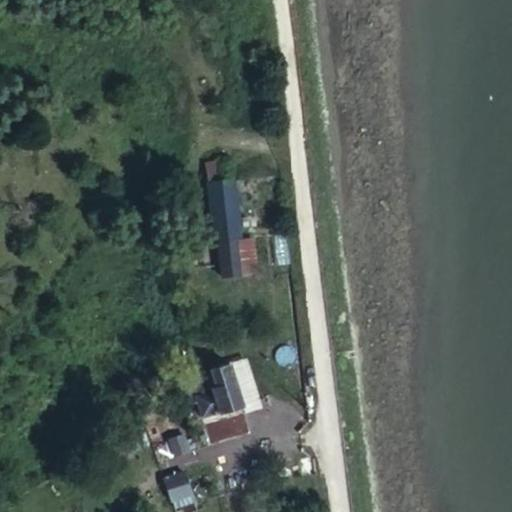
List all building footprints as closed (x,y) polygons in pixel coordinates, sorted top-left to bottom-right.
[(253,263),(239,188),(222,190),(235,266),(253,263)] [(272,261),(253,263),(258,294),(276,290),(272,261)] [(258,294),(253,263),(235,266),(239,295),(258,294)] [(219,401),(205,403),(209,423),(264,413),(258,372),(222,377),(225,391),(217,393),(219,401)] [(202,379),(205,403),(219,401),(217,393),(225,391),(222,377),(202,379)] [(185,440),(187,465),(211,463),(208,438),(185,440)] [(171,500),(193,491),(183,468),(162,478),(171,500)]
